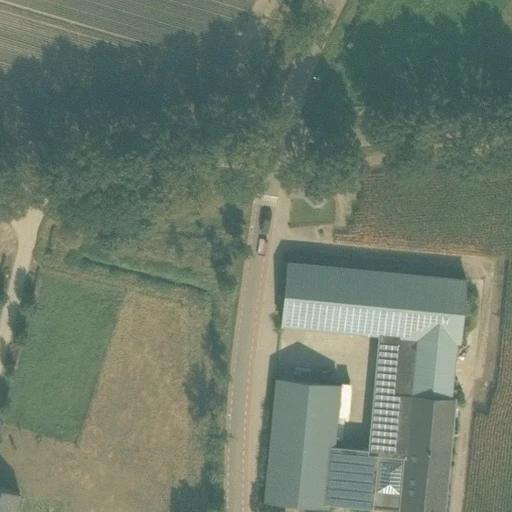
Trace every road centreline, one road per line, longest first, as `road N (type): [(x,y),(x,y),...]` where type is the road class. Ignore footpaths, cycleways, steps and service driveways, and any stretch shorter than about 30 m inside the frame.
road 1 (tertiary): [(235,511),(241,368),(276,147)]
road 2 (unclassified): [(276,147),(0,194)]
road 3 (unclassified): [(276,147),(511,128)]
road 4 (tertiary): [(276,147),(301,61),(332,0)]
